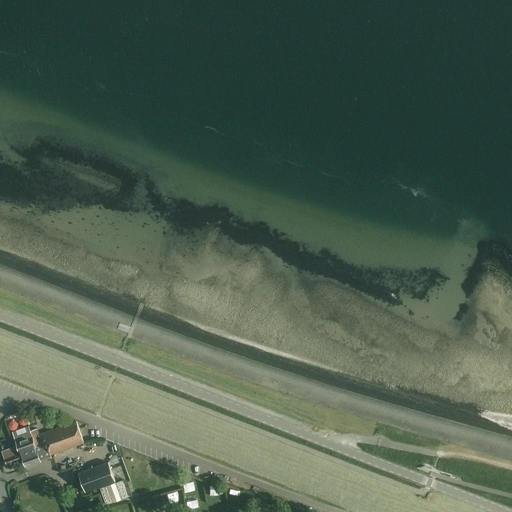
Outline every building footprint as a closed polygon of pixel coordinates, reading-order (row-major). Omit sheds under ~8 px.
[(286,398),(284,404),(295,408),(297,402),(286,398)] [(37,415),(37,406),(28,406),(28,415),(37,415)] [(27,420),(26,411),(17,412),(18,421),(27,420)] [(36,417),(25,420),(27,426),(38,424),(36,417)] [(52,458),(50,455),(84,443),(76,421),(39,435),(37,429),(15,436),(17,441),(16,441),(18,446),(20,452),(23,451),(29,466),(52,458)] [(25,467),(29,466),(23,451),(20,452),(18,446),(1,452),(6,466),(22,460),(25,467)] [(108,462),(78,473),(85,492),(115,481),(108,462)] [(39,473),(42,484),(50,482),(47,471),(39,473)] [(193,485),(203,482),(200,473),(191,476),(193,485)] [(30,488),(40,488),(39,479),(30,479),(30,488)] [(123,481),(101,489),(107,504),(129,496),(123,481)] [(149,502),(158,500),(156,490),(146,492),(149,502)] [(36,506),(45,505),(44,496),(34,497),(36,506)] [(138,497),(130,498),(131,509),(139,508),(138,497)] [(98,501),(87,504),(89,511),(92,511),(100,510),(98,501)]
